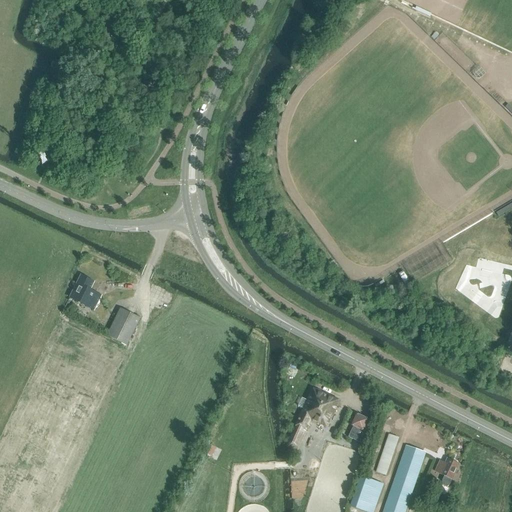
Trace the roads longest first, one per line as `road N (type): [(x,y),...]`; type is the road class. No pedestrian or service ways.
road 1 (tertiary): [(511,440),(252,301),(221,268),(197,217)]
road 2 (tertiary): [(197,217),(191,181),(198,132),(260,0)]
road 3 (track): [(230,511),(242,467),(292,464),(314,453),(365,365)]
road 4 (unknown): [(186,0),(181,69),(153,147),(117,206)]
road 5 (tertiary): [(197,217),(134,227),(81,221),(0,185)]
